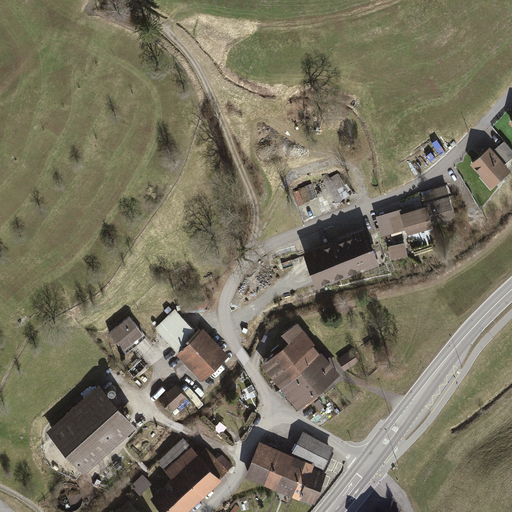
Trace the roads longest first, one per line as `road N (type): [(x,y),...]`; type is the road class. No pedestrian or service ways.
road 1 (residential): [(276,411),(226,328),(223,301),(239,269),(273,242),(420,183),(511,97)]
road 2 (track): [(253,373),(263,342),(281,324),(447,277),(511,228)]
road 3 (track): [(250,257),(254,200),(200,72),(158,26),(113,0)]
road 4 (secondary): [(367,465),(461,340),(511,289)]
road 5 (residential): [(276,411),(230,487),(204,511)]
road 6 (track): [(151,413),(92,471),(84,511)]
